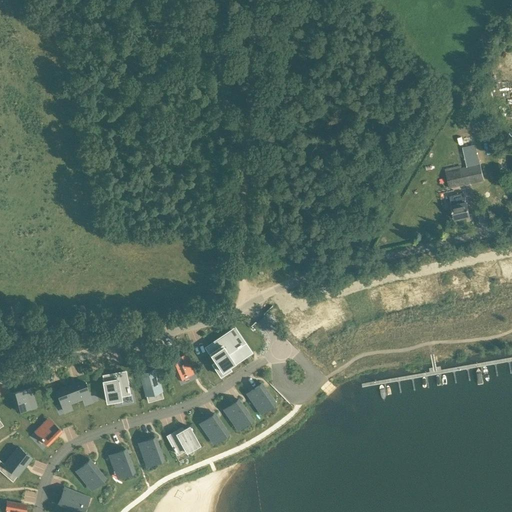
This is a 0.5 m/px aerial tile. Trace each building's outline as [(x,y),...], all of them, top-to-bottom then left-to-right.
[(449,188),(483,180),(479,164),(445,172),(449,188)] [(449,195),(452,205),(455,218),(470,215),(463,192),(449,195)] [(354,324),(364,321),(361,310),(351,313),(354,324)] [(209,336),(197,345),(204,354),(207,352),(211,358),(212,357),(223,373),(231,367),(229,365),(229,364),(227,362),(240,353),(241,353),(232,341),(227,345),(225,342),(227,341),(223,335),(221,336),(220,334),(212,340),(209,336)] [(183,355),(171,361),(172,363),(169,364),(171,367),(173,366),(178,378),(191,372),(188,367),(191,365),(187,355),(184,357),(183,355)] [(152,369),(140,373),(142,379),(139,380),(140,383),(143,383),(146,394),(161,390),(155,368),(154,369),(154,368),(151,368),(152,369)] [(106,375),(103,375),(104,381),(103,381),(107,401),(121,398),(120,394),(129,393),(129,391),(130,391),(129,386),(128,386),(127,378),(126,371),(113,373),(113,371),(110,371),(110,374),(108,374),(108,373),(106,373),(106,375)] [(72,384),(70,384),(75,398),(82,395),(82,393),(88,391),(83,379),(80,380),(80,379),(78,380),(78,381),(75,382),(74,380),(71,381),(72,384)] [(59,388),(56,389),(61,401),(67,399),(68,401),(75,398),(70,384),(68,385),(67,383),(64,384),(65,386),(61,387),(61,386),(59,387),(59,388)] [(251,392),(248,394),(255,403),(257,401),(261,406),(272,398),(261,383),(250,391),(251,392)] [(20,391),(7,394),(11,407),(20,405),(21,410),(29,408),(27,403),(29,402),(25,389),(23,390),(23,387),(19,388),(20,391)] [(228,408),(225,410),(232,419),(234,417),(238,422),(249,414),(238,399),(227,407),(228,408)] [(204,422),(201,424),(208,433),(210,431),(214,436),(225,428),(214,413),(203,421),(204,422)] [(42,430),(38,434),(48,444),(57,435),(58,436),(61,434),(59,432),(61,430),(51,421),(50,422),(48,420),(40,427),(42,430)] [(176,430),(167,435),(177,453),(177,452),(185,448),(186,451),(199,444),(189,426),(177,432),(176,430)] [(143,443),(140,444),(144,454),(147,453),(149,459),(162,454),(155,437),(142,441),(143,443)] [(113,455),(110,456),(114,466),(117,465),(119,471),(132,466),(126,448),(113,453),(113,455)] [(80,469),(78,471),(85,480),(87,478),(91,482),(102,474),(90,459),(79,468),(80,469)] [(7,465),(7,481),(18,481),(18,484),(22,484),(22,481),(29,482),(30,470),(31,470),(31,467),(30,467),(30,466),(7,465)] [(84,495),(64,487),(59,500),(79,508),(84,495)] [(19,503),(7,501),(4,511),(23,511),(25,504),(23,504),(23,501),(20,501),(19,503)]
